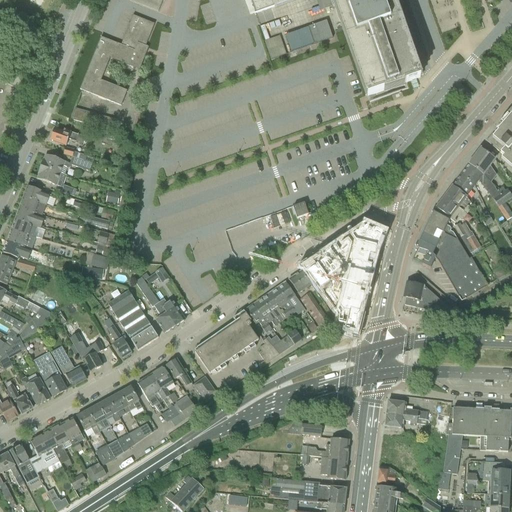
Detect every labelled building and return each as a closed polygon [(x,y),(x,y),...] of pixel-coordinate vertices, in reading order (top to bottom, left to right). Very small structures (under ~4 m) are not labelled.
[(126,0),(157,12),(162,0),(126,0)] [(243,0),(249,15),(254,14),(271,8),(294,0),(333,0),(335,6),(336,7),(344,30),(347,39),(353,56),(354,61),(367,97),(403,84),(404,84),(406,83),(409,82),(420,78),(392,0),(243,0)] [(100,81),(110,55),(137,66),(142,54),(140,54),(142,46),(144,47),(153,25),(133,16),(121,46),(100,38),(79,90),(121,107),(127,92),(100,81)] [(326,21),(308,28),(314,45),(332,39),(326,21)] [(285,55),(279,37),(263,42),(270,61),(285,55)] [(192,110),(191,105),(197,103),(196,99),(173,106),(176,115),(192,110)] [(497,132),(491,138),(487,143),(502,156),(500,159),(511,168),(511,108),(498,125),(499,126),(495,131),(497,132)] [(116,121),(74,109),(70,120),(112,132),(116,121)] [(78,136),(63,130),(63,133),(53,130),(49,141),(66,147),(68,140),(75,143),(76,142),(82,144),(85,138),(78,135),(78,136)] [(94,160),(73,152),(73,151),(64,148),(62,155),(71,157),(71,158),(92,165),(94,160)] [(488,181),(489,183),(495,176),(487,170),(489,167),(494,160),(480,149),(468,165),(483,176),(483,175),(488,181)] [(43,160),(40,167),(60,175),(64,176),(67,169),(70,168),(70,166),(89,173),(92,165),(71,158),(69,164),(64,163),(64,162),(45,156),(44,160),(43,160)] [(468,165),(460,176),(474,187),(479,181),(482,185),(491,197),(497,193),(488,181),(483,175),(483,176),(468,165)] [(60,175),(40,167),(37,175),(38,175),(37,180),(56,187),(56,186),(59,187),(60,183),(57,182),(60,175)] [(474,187),(460,176),(452,187),(466,198),(474,187)] [(62,186),(59,193),(74,197),(76,191),(62,186)] [(46,206),(47,201),(49,195),(27,187),(23,198),(38,204),(46,206)] [(452,187),(444,198),(435,209),(454,223),(458,219),(461,221),(470,209),(469,209),(471,206),(466,198),(452,187)] [(507,191),(493,200),(507,221),(511,217),(511,215),(504,204),(511,198),(507,191)] [(117,205),(119,195),(108,193),(106,202),(117,205)] [(38,204),(23,198),(19,210),(42,218),(44,212),(36,209),(38,204)] [(74,201),(72,207),(90,212),(92,206),(74,201)] [(42,218),(19,210),(15,221),(37,229),(40,230),(44,219),(42,218)] [(107,211),(105,219),(112,221),(114,213),(107,211)] [(417,250),(411,262),(429,270),(434,259),(437,262),(461,303),(487,287),(470,259),(469,260),(453,233),(450,232),(450,230),(449,228),(446,226),(448,222),(433,213),(415,249),(417,250)] [(79,221),(83,222),(83,221),(86,221),(85,225),(107,231),(109,224),(81,215),(79,221)] [(486,227),(493,223),(489,216),(482,220),(486,227)] [(15,221),(10,232),(35,241),(36,236),(34,235),(37,229),(15,221)] [(454,227),(470,254),(480,248),(471,233),(470,233),(465,224),(461,227),(459,224),(454,227)] [(366,288),(376,249),(383,234),(366,227),(356,234),(350,238),(347,240),(340,245),(342,248),(338,251),(336,248),(320,258),(323,262),(317,266),(314,263),(313,263),(316,267),(307,272),(307,273),(319,290),(335,312),(336,313),(338,316),(337,327),(344,329),(343,330),(354,333),(355,330),(361,307),(364,296),(363,296),(365,288),(366,288)] [(35,241),(10,232),(6,243),(31,252),(35,241)] [(114,236),(100,233),(97,243),(111,247),(114,236)] [(31,252),(6,243),(2,253),(18,259),(18,258),(27,261),(31,252)] [(114,250),(104,247),(102,255),(112,258),(114,250)] [(106,271),(109,260),(94,255),(91,266),(106,271)] [(1,256),(0,257),(0,265),(12,270),(15,262),(1,256)] [(16,267),(33,272),(35,266),(18,261),(16,267)] [(12,270),(0,265),(0,274),(9,278),(12,270)] [(87,269),(86,279),(102,281),(103,271),(91,270),(92,267),(87,266),(87,269)] [(145,281),(149,286),(158,279),(162,284),(169,279),(162,269),(154,273),(155,274),(145,281)] [(304,270),(288,281),(298,295),(313,284),(304,270)] [(0,274),(0,283),(6,286),(9,278),(0,274)] [(141,278),(135,283),(144,296),(152,308),(153,307),(158,304),(141,278)] [(285,283),(277,289),(287,303),(288,302),(291,300),(298,311),(300,309),(307,320),(310,319),(302,308),(285,283)] [(406,283),(403,298),(419,302),(417,309),(434,313),(437,299),(424,287),(423,287),(406,283)] [(81,286),(75,290),(78,295),(85,291),(81,286)] [(25,311),(29,303),(18,297),(17,299),(0,289),(0,303),(1,301),(7,305),(9,302),(25,311)] [(277,289),(268,295),(278,309),(287,310),(291,315),(295,313),(288,302),(287,303),(277,289)] [(137,352),(158,339),(128,292),(108,306),(137,352)] [(330,324),(316,304),(309,294),(300,301),(318,327),(316,328),(316,329),(321,335),(330,324)] [(268,295),(261,300),(271,314),(278,324),(286,319),(291,315),(287,310),(283,312),(281,310),(280,311),(278,309),(268,295)] [(163,300),(158,304),(174,328),(185,321),(175,307),(170,310),(163,300)] [(271,314),(261,300),(253,305),(267,326),(268,325),(271,323),(274,327),(278,324),(271,314)] [(174,328),(158,304),(153,307),(160,317),(155,320),(164,335),(174,328)] [(443,304),(440,316),(447,318),(449,310),(443,304)] [(255,325),(258,323),(261,328),(265,334),(270,330),(271,329),(268,325),(267,326),(253,305),(245,311),(255,325)] [(32,320),(38,331),(52,315),(40,309),(32,320)] [(23,325),(0,312),(0,319),(20,330),(23,325)] [(250,322),(243,312),(232,319),(236,325),(230,329),(228,327),(215,336),(217,338),(211,342),(209,340),(196,349),(198,351),(194,354),(209,375),(214,372),(216,375),(226,368),(224,365),(231,360),(233,363),(238,359),(236,356),(242,352),(244,355),(255,348),(253,345),(258,341),(250,329),(252,328),(249,323),(250,322)] [(61,315),(57,317),(62,326),(66,324),(61,315)] [(109,319),(103,323),(108,331),(116,343),(112,345),(121,360),(122,359),(124,359),(126,358),(127,356),(128,356),(131,354),(111,322),(109,319)] [(32,320),(18,339),(20,343),(38,332),(37,331),(38,331),(32,320)] [(316,329),(316,328),(312,323),(307,327),(311,333),(316,329)] [(287,337),(294,345),(302,340),(295,330),(287,336),(287,337)] [(18,339),(15,337),(10,333),(6,338),(9,340),(14,344),(18,339)] [(71,339),(69,340),(73,346),(76,351),(78,354),(82,361),(83,361),(85,363),(90,373),(92,373),(94,371),(102,367),(95,354),(96,354),(96,355),(103,351),(101,348),(102,348),(99,342),(86,350),(84,351),(80,344),(82,342),(77,335),(71,338),(71,339)] [(287,337),(280,342),(287,350),(294,345),(287,337)] [(18,339),(14,344),(11,349),(6,356),(8,360),(9,360),(11,359),(25,351),(25,350),(22,346),(20,343),(18,339)] [(4,344),(1,349),(6,353),(9,348),(11,349),(14,344),(9,340),(5,345),(4,344)] [(279,356),(272,348),(265,340),(262,342),(264,345),(259,349),(261,352),(258,354),(263,362),(257,366),(260,369),(279,356)] [(287,350),(280,342),(272,348),(279,356),(287,350)] [(79,367),(74,370),(64,353),(54,359),(63,376),(65,375),(72,388),(86,380),(79,367)] [(6,356),(0,363),(0,365),(3,371),(12,366),(9,360),(8,360),(6,356)] [(41,358),(33,362),(38,373),(52,399),(66,391),(59,377),(60,376),(53,363),(46,366),(41,358)] [(176,360),(165,366),(174,380),(179,377),(186,388),(192,385),(176,360)] [(163,368),(150,376),(160,392),(163,390),(168,398),(169,397),(165,389),(173,384),(163,368)] [(160,392),(150,376),(144,380),(154,397),(158,394),(167,408),(170,406),(166,399),(168,398),(163,390),(160,392)] [(205,378),(192,386),(203,401),(215,392),(205,378)] [(38,379),(29,384),(27,380),(22,383),(28,394),(29,393),(36,406),(41,403),(42,405),(50,400),(38,379)] [(154,397),(144,380),(137,384),(152,408),(154,406),(158,413),(163,410),(154,397)] [(19,398),(10,382),(5,385),(21,416),(32,410),(24,395),(19,398)] [(130,388),(119,394),(130,413),(136,409),(137,412),(142,409),(130,388)] [(130,413),(119,394),(108,400),(119,419),(130,413)] [(175,405),(185,420),(197,412),(187,397),(175,405)] [(108,400),(98,405),(109,426),(115,423),(120,421),(119,419),(108,400)] [(7,423),(12,421),(18,418),(9,402),(2,406),(0,402),(0,413),(1,415),(2,414),(7,423)] [(387,402),(386,415),(417,419),(418,412),(411,411),(411,413),(404,412),(405,410),(405,404),(390,402),(387,402)] [(98,405),(87,411),(99,433),(110,427),(109,426),(98,405)] [(161,416),(166,423),(179,416),(174,408),(161,416)] [(440,474),(439,475),(437,490),(447,492),(450,475),(456,476),(462,437),(486,438),(508,439),(510,439),(511,412),(490,411),(490,412),(484,412),(484,411),(453,409),(452,425),(447,425),(446,436),(449,436),(443,474),(440,474)] [(87,411),(76,417),(84,431),(90,428),(94,435),(95,436),(99,433),(87,411)] [(386,415),(384,427),(402,430),(403,422),(409,422),(409,424),(416,425),(417,419),(386,415)] [(72,419),(60,426),(71,446),(75,452),(81,449),(78,444),(84,441),(81,435),(72,419)] [(320,438),(321,426),(302,424),(295,423),(287,434),(320,438)] [(146,425),(139,429),(144,439),(152,434),(156,431),(155,429),(150,432),(146,425)] [(48,432),(44,434),(53,450),(55,454),(59,463),(61,465),(69,461),(68,460),(63,450),(71,446),(60,426),(48,432)] [(144,439),(139,429),(128,435),(134,446),(144,439)] [(44,434),(30,442),(38,457),(35,459),(42,472),(59,463),(55,454),(44,434)] [(134,446),(128,435),(117,441),(124,453),(134,446)] [(508,439),(486,438),(486,447),(480,447),(479,452),(507,453),(508,439)] [(307,448),(306,457),(321,458),(321,459),(347,461),(349,441),(348,441),(330,439),(330,446),(326,446),(325,453),(317,452),(315,449),(307,448)] [(124,453),(117,441),(107,447),(107,448),(114,460),(124,453)] [(21,447),(10,453),(26,485),(38,478),(36,475),(29,461),(21,447)] [(114,460),(107,448),(96,454),(102,467),(114,460)] [(0,458),(0,467),(3,473),(4,472),(9,469),(10,471),(19,487),(24,485),(7,454),(0,458)] [(321,459),(319,476),(327,477),(327,480),(345,482),(347,461),(321,459)] [(483,463),(482,472),(483,472),(483,482),(488,482),(489,482),(508,483),(511,483),(511,472),(509,472),(504,472),(502,472),(502,469),(502,464),(497,464),(483,463)] [(3,485),(0,479),(0,474),(3,473),(0,467),(0,491),(6,503),(12,500),(4,484),(3,485)] [(94,467),(85,472),(92,484),(106,476),(101,467),(96,470),(94,467)] [(379,468),(377,485),(387,487),(387,484),(394,485),(395,479),(400,479),(400,477),(395,473),(389,469),(387,469),(382,468),(379,468)] [(81,475),(73,480),(69,482),(73,489),(74,489),(75,491),(81,488),(80,485),(85,482),(81,475)] [(191,480),(188,477),(183,482),(186,485),(174,498),(170,494),(165,499),(179,511),(183,511),(203,490),(192,479),(191,480)] [(258,479),(258,487),(268,488),(268,480),(258,479)] [(271,479),(269,498),(344,506),(346,489),(319,487),(319,484),(271,479)] [(489,482),(488,488),(488,496),(491,496),(508,497),(508,483),(489,482)] [(376,487),(373,511),(392,511),(394,499),(403,501),(404,495),(395,494),(396,490),(386,489),(376,487)] [(52,491),(47,494),(52,504),(56,511),(60,511),(68,507),(64,499),(59,502),(52,491)] [(245,507),(246,498),(228,496),(227,504),(245,507)] [(508,497),(491,496),(491,503),(488,503),(488,509),(490,509),(507,510),(508,497)] [(343,511),(344,506),(269,498),(268,499),(272,499),(288,501),(287,511),(298,511),(312,511),(313,509),(327,510),(326,511),(343,511)] [(428,511),(439,511),(440,508),(426,499),(421,507),(428,511)]
